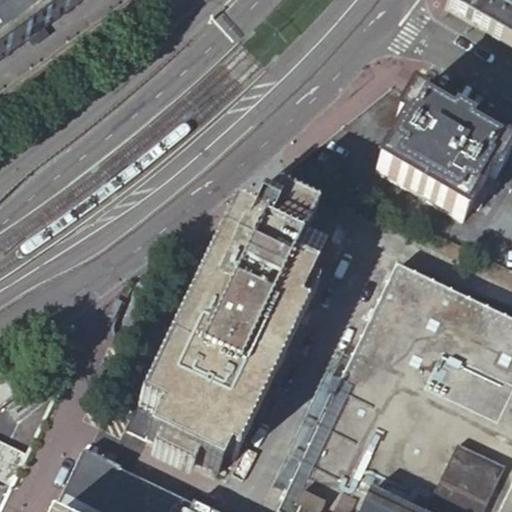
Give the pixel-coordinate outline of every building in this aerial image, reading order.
[(130,0),(0,0),(0,95),(21,80),(130,0)] [(511,0),(448,0),(443,10),(511,50),(511,0)] [(509,159),(407,100),(392,127),(398,132),(373,173),(461,226),(471,210),(487,182),(493,186),(509,159)] [(493,186),(511,196),(511,160),(509,159),(493,186)] [(487,182),(471,210),(477,213),(493,186),(487,182)] [(309,219),(275,203),(270,213),(304,230),(309,219)] [(231,218),(139,409),(149,414),(151,429),(145,442),(157,448),(193,466),(218,477),(226,460),(231,462),(301,318),(296,315),(320,260),(295,248),(304,230),(270,213),(258,207),(256,208),(248,226),(231,218)] [(511,511),(511,331),(434,293),(393,273),(377,306),(354,344),(311,433),(302,453),(283,496),(274,511),(197,511),(124,477),(81,456),(54,511),(511,511)] [(149,414),(139,409),(127,434),(145,442),(151,429),(149,414)] [(188,477),(193,466),(157,448),(152,460),(188,477)]
